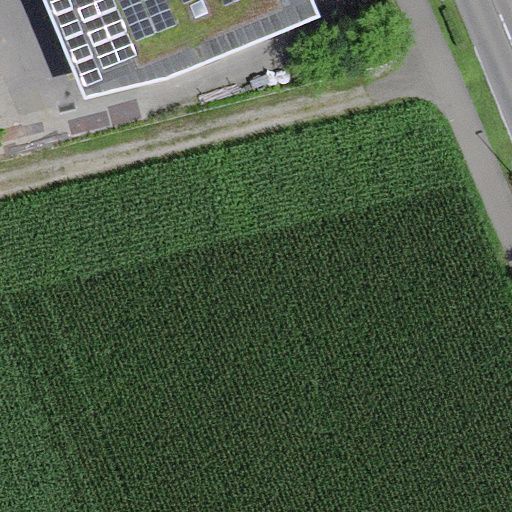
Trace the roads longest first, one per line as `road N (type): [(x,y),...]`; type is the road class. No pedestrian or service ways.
road 1 (track): [(0,182),(457,66)]
road 2 (track): [(423,0),(511,199)]
